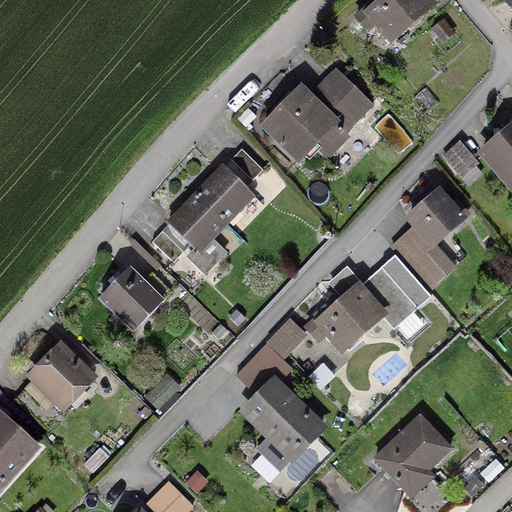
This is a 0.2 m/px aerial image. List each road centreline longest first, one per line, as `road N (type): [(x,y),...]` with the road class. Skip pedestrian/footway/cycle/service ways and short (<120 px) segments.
road 1 (residential): [(112,469),(511,59)]
road 2 (residential): [(306,0),(177,119),(0,326)]
